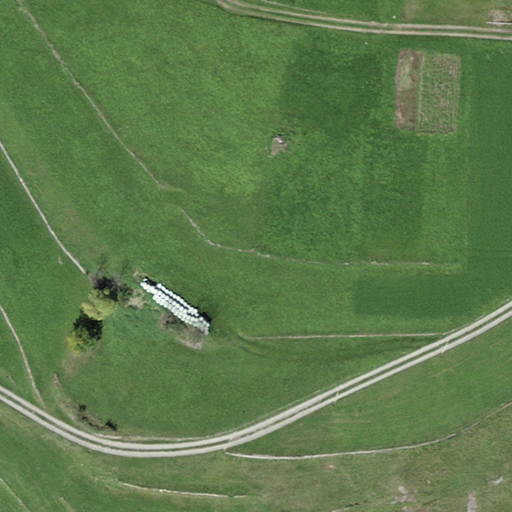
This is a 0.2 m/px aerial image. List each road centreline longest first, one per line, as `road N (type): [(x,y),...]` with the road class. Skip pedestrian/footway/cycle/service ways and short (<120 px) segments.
road 1 (track): [(511,308),(258,431),(189,449),(108,447),(0,392)]
road 2 (track): [(511,34),(323,22),(224,0)]
